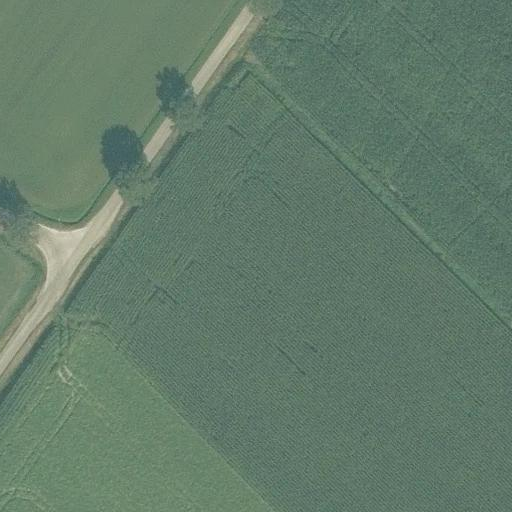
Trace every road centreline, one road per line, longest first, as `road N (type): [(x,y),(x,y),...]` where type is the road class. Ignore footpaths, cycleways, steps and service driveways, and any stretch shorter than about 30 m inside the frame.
road 1 (unclassified): [(259,0),(81,255)]
road 2 (unclassified): [(81,255),(0,367)]
